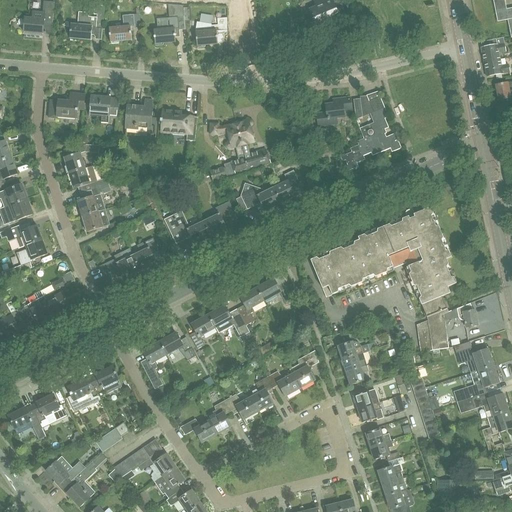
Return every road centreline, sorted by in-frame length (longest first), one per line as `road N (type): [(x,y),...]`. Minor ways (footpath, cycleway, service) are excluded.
road 1 (tertiary): [(109,327),(417,172),(483,148)]
road 2 (residential): [(109,327),(40,143),(43,68)]
road 3 (unclassified): [(202,476),(228,504),(339,478),(346,466),(330,415)]
road 4 (residential): [(251,82),(353,74),(463,47)]
road 5 (residential): [(251,82),(43,68)]
road 6 (unclassified): [(202,476),(109,327)]
road 7 (secondary): [(511,299),(483,148)]
road 8 (unclassified): [(202,476),(317,413),(330,415)]
road 9 (tertiary): [(0,385),(109,327)]
